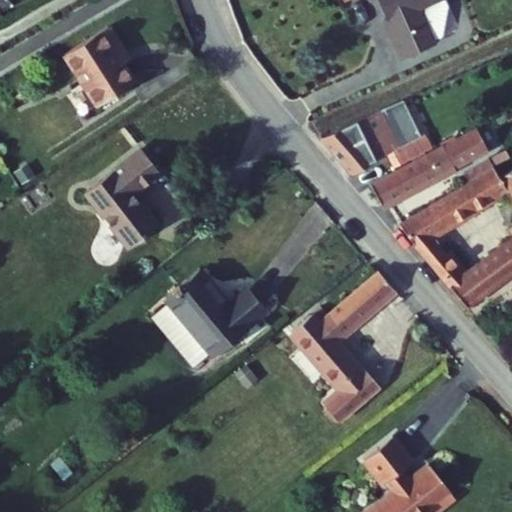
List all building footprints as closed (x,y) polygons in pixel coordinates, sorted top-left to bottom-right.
[(388,19),(402,54),(438,40),(425,7),(443,0),(385,0),(393,17),(388,19)] [(113,16),(68,42),(100,96),(139,74),(117,36),(123,32),(113,16)] [(392,94),(317,124),(351,162),(386,145),(397,164),(435,145),(424,125),(411,132),(392,94)] [(475,125),(485,146),(490,143),(480,123),(475,125)] [(372,176),(382,196),(485,146),(475,125),(435,145),(397,164),(372,176)] [(148,146),(92,188),(137,247),(167,224),(139,188),(165,168),(148,146)] [(511,165),(505,169),(500,160),(406,210),(420,236),(468,295),(511,266),(511,165)] [(220,304),(195,272),(158,300),(202,355),(258,310),(241,288),(220,304)] [(395,292),(380,274),(318,324),(311,315),(290,332),(339,391),(321,406),(336,423),(378,388),(364,371),(360,374),(334,342),(395,292)] [(408,462),(388,438),(359,461),(380,486),(408,462)] [(435,511),(453,498),(427,467),(371,511),(435,511)]
